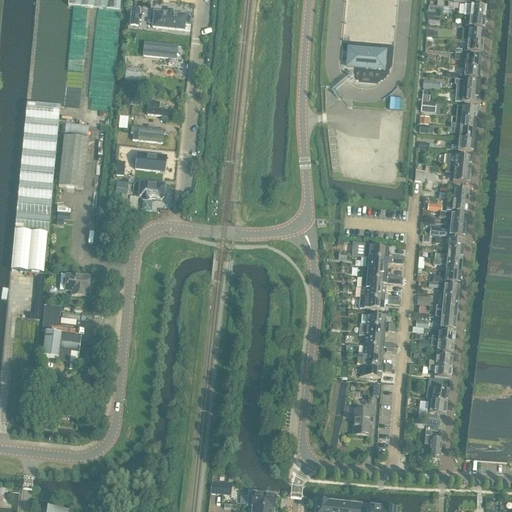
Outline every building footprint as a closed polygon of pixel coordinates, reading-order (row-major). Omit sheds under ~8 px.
[(69,0),(69,7),(89,9),(97,10),(119,12),(120,0),(69,0)] [(465,6),(464,17),(470,17),(485,19),(485,17),(486,16),(486,13),(486,12),(486,8),(469,6),(465,6)] [(131,9),(130,26),(139,27),(139,21),(141,21),(142,17),(140,17),(140,9),(131,9)] [(185,31),(187,15),(154,12),(153,29),(185,31)] [(146,14),(145,26),(152,26),(153,15),(146,14)] [(437,18),(437,15),(428,14),(428,22),(433,23),(434,18),(437,18)] [(467,23),(467,28),(484,30),(484,26),(485,24),(485,22),(485,20),(485,19),(470,17),(469,23),(467,23)] [(462,31),(461,42),(467,42),(482,44),(483,42),(484,41),(484,38),(483,36),(484,33),(466,31),(462,31)] [(465,48),(464,53),(481,55),(482,51),(483,49),(483,46),(482,45),(482,44),(467,42),(467,48),(465,48)] [(180,69),(183,49),(144,44),(142,58),(161,59),(160,66),(180,69)] [(347,68),(383,71),(385,52),(348,49),(347,68)] [(464,57),(463,61),(465,61),(465,68),(480,69),(480,68),(481,67),(481,64),(481,62),(481,58),(464,57)] [(438,73),(437,78),(461,80),(462,79),(479,80),(479,77),(480,75),(480,72),(480,71),(480,69),(465,68),(464,74),(462,74),(462,75),(462,76),(446,75),(446,74),(438,73)] [(125,80),(140,82),(142,71),(126,69),(125,80)] [(455,81),(454,86),(456,87),(456,92),(478,94),(478,93),(479,92),(479,89),(478,87),(479,83),(455,81)] [(423,89),(423,90),(439,91),(439,90),(439,84),(424,82),(423,89)] [(422,103),(429,103),(430,93),(423,92),(422,103)] [(456,92),(455,103),(477,105),(477,101),(478,100),(478,97),(477,96),(478,94),(456,92)] [(131,96),(130,106),(139,106),(140,97),(131,96)] [(159,111),(159,104),(147,103),(146,117),(167,118),(168,112),(159,111)] [(421,114),(435,115),(436,105),(422,103),(421,114)] [(27,104),(15,232),(47,235),(54,166),(58,123),(60,107),(27,104)] [(457,108),(456,119),(461,119),(476,121),(477,110),(457,108)] [(119,117),(118,130),(126,131),(128,118),(119,117)] [(419,126),(427,127),(428,119),(420,118),(419,126)] [(461,119),(459,130),(475,132),(476,121),(461,119)] [(419,134),(428,135),(429,128),(419,127),(419,134)] [(163,145),(165,132),(130,128),(130,135),(132,135),(132,141),(163,145)] [(453,130),(453,135),(459,136),(458,141),(474,143),(475,132),(459,130),(453,130)] [(58,189),(82,191),(87,140),(63,138),(58,189)] [(451,147),(451,151),(457,152),(472,154),(474,143),(458,141),(458,148),(451,147)] [(164,171),(166,157),(136,154),(134,168),(164,171)] [(446,156),(445,169),(470,172),(470,168),(470,166),(471,165),(472,162),(471,160),(471,159),(471,158),(446,156)] [(117,163),(116,176),(118,177),(124,177),(124,164),(119,163),(117,163)] [(445,169),(445,174),(454,175),(453,183),(469,185),(469,184),(470,182),(470,179),(469,177),(469,176),(470,172),(445,169)] [(415,172),(414,183),(424,184),(425,173),(415,172)] [(164,201),(166,186),(139,183),(137,199),(164,201)] [(128,185),(116,184),(115,195),(121,195),(120,201),(126,201),(128,185)] [(453,190),(452,202),(468,203),(469,192),(453,190)] [(447,201),(446,212),(467,214),(468,203),(452,202),(447,201)] [(439,212),(439,219),(451,220),(450,226),(465,228),(466,217),(452,215),(452,213),(441,212),(440,212),(439,212)] [(431,227),(430,236),(449,238),(449,237),(464,239),(465,228),(450,226),(449,232),(442,232),(443,228),(431,227)] [(47,235),(15,232),(11,272),(43,275),(47,235)] [(449,240),(448,251),(463,252),(464,241),(449,240)] [(364,246),(363,259),(388,261),(388,256),(389,250),(388,250),(388,247),(381,247),(381,250),(370,249),(370,246),(364,245),(364,246)] [(448,251),(447,262),(462,263),(463,252),(448,251)] [(363,259),(368,259),(368,269),(387,271),(388,266),(388,261),(363,259)] [(446,267),(446,273),(461,274),(462,263),(447,262),(446,267)] [(363,269),(362,279),(401,282),(402,278),(387,277),(387,271),(368,269),(363,269)] [(433,277),(432,284),(444,285),(444,284),(459,285),(461,274),(446,273),(445,278),(433,277)] [(89,277),(65,276),(64,292),(71,292),(71,297),(86,298),(86,294),(88,294),(89,277)] [(362,279),(361,289),(385,292),(386,285),(401,286),(401,282),(362,279)] [(444,286),(443,297),(458,299),(459,288),(444,286)] [(361,290),(361,300),(384,302),(385,296),(385,292),(361,289),(361,290)] [(439,297),(438,308),(457,309),(458,299),(443,297),(439,297)] [(418,306),(430,307),(431,300),(418,299),(418,306)] [(361,300),(360,310),(364,310),(384,312),(384,302),(361,300)] [(61,308),(44,306),(42,333),(45,333),(42,358),(58,360),(59,351),(72,353),(70,364),(77,364),(81,338),(49,334),(50,325),(58,326),(61,308)] [(425,309),(419,308),(418,317),(428,318),(428,315),(425,314),(425,309)] [(436,308),(435,318),(441,319),(456,320),(457,310),(457,309),(438,308),(436,308)] [(366,317),(365,327),(385,329),(386,319),(366,317)] [(441,319),(440,330),(455,331),(456,320),(441,319)] [(365,327),(364,337),(384,339),(385,329),(365,327)] [(431,338),(431,343),(454,345),(455,334),(439,332),(438,338),(431,338)] [(364,337),(363,348),(383,349),(384,339),(364,337)] [(419,342),(418,349),(430,350),(430,348),(431,343),(419,342)] [(431,343),(430,348),(437,348),(437,354),(452,356),(454,345),(431,343)] [(363,348),(362,358),(382,359),(383,349),(363,348)] [(429,362),(428,367),(451,369),(452,358),(436,357),(436,363),(429,362)] [(362,358),(362,368),(381,370),(382,359),(362,358)] [(428,367),(428,372),(435,373),(434,379),(450,380),(451,369),(428,367)] [(362,368),(361,379),(380,380),(381,370),(362,368)] [(39,375),(38,386),(45,387),(44,399),(43,399),(42,410),(52,411),(51,416),(69,418),(70,407),(61,406),(62,401),(54,400),(55,388),(56,388),(57,377),(39,375)] [(428,380),(425,401),(431,402),(447,404),(448,395),(449,391),(447,391),(440,390),(441,382),(428,380)] [(426,423),(425,433),(431,433),(437,434),(438,424),(435,423),(437,416),(444,417),(445,417),(446,413),(447,404),(431,402),(428,423),(426,423)] [(357,411),(354,411),(352,436),(368,437),(369,412),(365,412),(357,411)] [(425,433),(424,447),(429,448),(428,463),(439,464),(439,463),(440,453),(441,442),(440,440),(433,439),(433,442),(430,441),(431,433),(425,433)] [(212,484),(211,495),(230,497),(231,486),(212,484)] [(248,492),(246,508),(253,509),(273,511),(274,511),(275,498),(268,498),(268,494),(248,492)] [(314,507),(313,511),(326,511),(327,503),(326,503),(325,503),(323,503),(323,502),(322,502),(322,503),(316,502),(316,507),(314,507)] [(327,503),(326,511),(337,511),(338,504),(333,504),(333,503),(332,503),(332,504),(330,503),(329,503),(327,503)]
